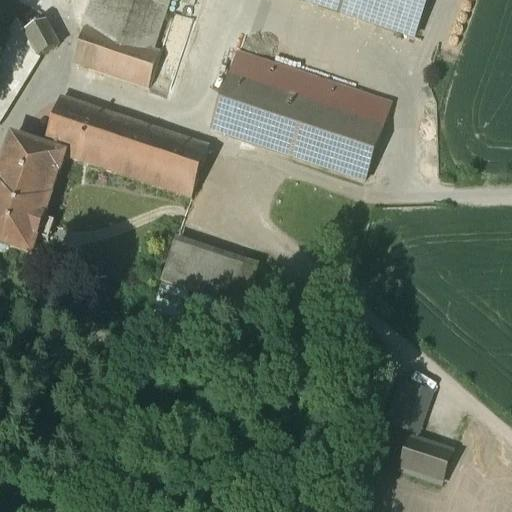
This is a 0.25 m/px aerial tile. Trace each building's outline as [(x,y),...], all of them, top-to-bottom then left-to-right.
[(84,32),(73,65),(149,91),(160,56),(152,53),(170,0),(91,0),(81,31),(84,32)] [(185,0),(186,4),(188,9),(191,13),(194,16),(198,19),(203,21),(207,23),(212,23),(217,23),(221,22),(226,21),(230,18),(234,15),(237,12),(239,8),(241,3),(242,0),(185,0)] [(426,0),(296,0),(412,41),(426,0)] [(46,26),(25,37),(37,60),(58,49),(46,26)] [(239,56),(213,133),(364,185),(390,108),(239,56)] [(61,101),(45,151),(65,158),(192,201),(209,150),(61,101)] [(45,151),(12,140),(0,175),(0,247),(32,258),(65,158),(45,151)] [(257,274),(176,246),(165,279),(245,306),(257,274)] [(382,429),(418,439),(430,395),(395,385),(382,429)] [(451,456),(411,443),(401,473),(441,486),(451,456)]
